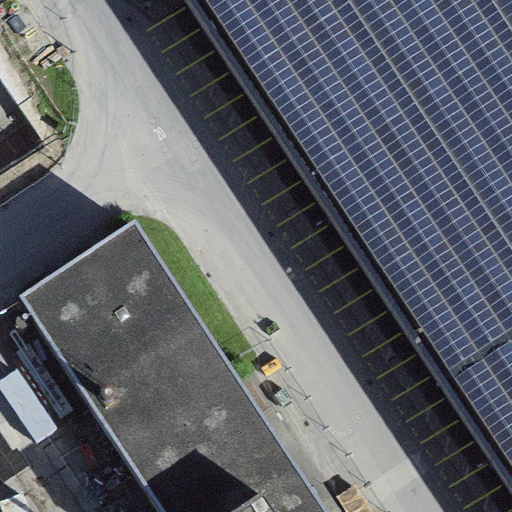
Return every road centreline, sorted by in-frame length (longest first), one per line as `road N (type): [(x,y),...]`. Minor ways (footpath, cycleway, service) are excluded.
road 1 (residential): [(424,511),(167,127)]
road 2 (unclassified): [(167,127),(0,245)]
road 3 (residential): [(167,127),(82,0)]
